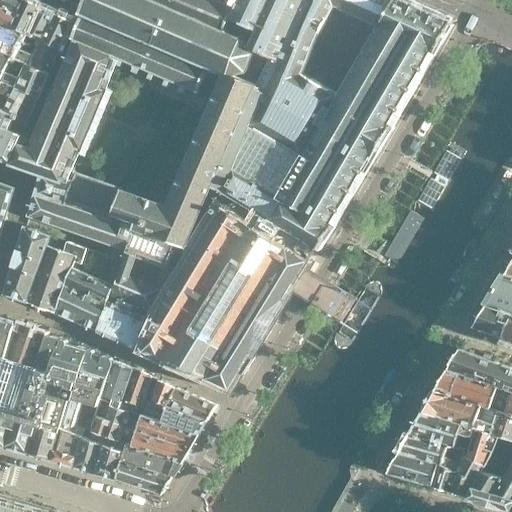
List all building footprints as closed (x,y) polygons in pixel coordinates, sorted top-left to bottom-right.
[(26,0),(25,0),(0,0),(0,4),(20,14),(26,0)] [(27,34),(29,30),(39,6),(26,0),(20,14),(14,28),(25,33),(27,34)] [(222,36),(233,12),(205,0),(72,0),(84,5),(68,41),(75,44),(112,60),(118,62),(116,68),(120,69),(122,64),(134,69),(132,74),(135,76),(137,77),(139,71),(150,76),(147,81),(151,83),(153,77),(165,82),(163,88),(167,89),(169,84),(180,89),(178,94),(182,96),(184,91),(196,96),(206,74),(228,84),(243,77),(249,62),(246,46),(222,36)] [(401,105),(402,103),(401,103),(406,94),(407,95),(408,93),(407,92),(412,84),(412,85),(414,83),(413,82),(418,74),(418,75),(419,73),(419,72),(424,64),(424,65),(425,63),(425,62),(429,54),(431,55),(434,50),(432,49),(436,43),(437,44),(439,41),(437,41),(442,33),(443,34),(445,31),(443,30),(447,25),(448,26),(450,23),(449,22),(447,21),(447,22),(439,18),(439,17),(437,16),(437,17),(429,13),(429,12),(427,11),(427,12),(419,9),(419,8),(417,7),(417,8),(409,4),(409,3),(407,2),(407,3),(400,0),(235,0),(231,11),(233,12),(227,25),(254,36),(247,52),(248,55),(267,64),(257,86),(266,91),(249,131),(252,133),(253,134),(255,129),(302,157),(280,195),(244,174),(252,156),(240,151),(223,191),(224,192),(236,199),(263,216),(282,227),(317,248),(319,244),(317,244),(322,237),(323,237),(324,235),(323,234),(327,227),(328,228),(331,223),(330,222),(335,214),(336,215),(337,213),(336,212),(341,204),(341,205),(342,203),(346,195),(347,195),(348,194),(347,193),(352,185),(353,185),(354,183),(353,183),(358,175),(359,176),(360,174),(359,174),(363,166),(364,166),(365,165),(364,164),(369,157),(370,157),(373,152),(372,151),(375,145),(377,146),(378,144),(377,143),(380,138),(381,136),(382,137),(384,134),(382,134),(386,128),(387,129),(390,123),(389,122),(394,114),(395,115),(396,113),(395,113),(400,104),(401,105)] [(20,14),(0,4),(0,21),(14,28),(20,14)] [(44,41),(56,14),(39,6),(29,30),(39,34),(37,38),(42,40),(44,41)] [(60,49),(72,21),(56,14),(44,41),(60,49)] [(18,49),(25,33),(14,28),(0,21),(0,50),(14,57),(28,63),(50,73),(60,49),(44,41),(42,40),(35,57),(18,49)] [(168,205),(76,173),(74,166),(68,164),(76,145),(82,148),(92,125),(97,114),(96,113),(106,91),(100,88),(112,60),(75,44),(33,139),(22,135),(28,122),(5,111),(0,108),(0,157),(33,169),(43,172),(36,195),(30,216),(127,250),(135,229),(186,247),(193,231),(212,186),(223,191),(240,151),(243,145),(246,147),(252,133),(249,131),(266,91),(257,86),(239,79),(228,84),(222,81),(168,205)] [(7,72),(14,57),(0,50),(0,79),(39,97),(50,73),(28,63),(21,79),(7,72)] [(163,88),(165,82),(153,77),(151,83),(147,81),(150,76),(139,71),(137,77),(135,76),(134,79),(135,82),(159,92),(162,91),(163,88)] [(0,87),(5,90),(4,94),(11,97),(5,111),(28,122),(39,97),(0,79),(0,87)] [(0,237),(15,188),(0,182),(0,237)] [(283,299),(299,273),(308,260),(274,240),(282,227),(263,216),(255,228),(228,211),(236,199),(224,192),(223,191),(212,186),(193,231),(203,237),(181,272),(168,292),(159,307),(157,313),(143,349),(229,388),(254,348),(255,349),(285,300),(283,299)] [(28,301),(48,245),(51,235),(27,226),(19,250),(15,264),(15,265),(6,293),(28,301)] [(168,292),(130,277),(138,255),(181,272),(203,237),(193,231),(186,247),(135,229),(127,250),(128,250),(115,286),(112,293),(157,313),(159,307),(168,292)] [(57,311),(81,246),(68,241),(64,251),(48,245),(28,301),(57,311)] [(99,329),(112,293),(115,286),(78,272),(87,248),(81,246),(57,311),(99,329)] [(511,275),(506,273),(487,305),(511,313),(511,275)] [(143,349),(157,313),(112,293),(99,329),(143,349)] [(502,336),(511,314),(511,313),(487,305),(483,302),(479,309),(483,311),(474,326),(502,336)] [(511,340),(511,314),(502,336),(511,340)] [(2,369),(19,321),(17,322),(0,316),(0,442),(30,452),(52,458),(62,425),(79,430),(78,435),(84,437),(89,439),(93,425),(98,410),(104,395),(115,361),(114,360),(112,357),(104,355),(95,353),(95,352),(93,350),(79,345),(79,346),(69,343),(69,342),(67,340),(63,338),(63,339),(48,334),(32,380),(2,369)] [(32,380),(48,334),(49,332),(19,321),(2,369),(32,380)] [(492,386),(504,365),(490,360),(491,356),(484,353),(482,357),(461,349),(455,360),(450,358),(445,367),(449,370),(492,386)] [(121,401),(134,368),(115,361),(104,395),(108,396),(121,401)] [(511,393),(511,368),(504,365),(492,386),(511,393)] [(511,393),(492,386),(449,370),(445,367),(441,374),(445,376),(437,390),(474,404),(488,409),(511,418),(511,393)] [(140,409),(153,376),(134,368),(121,401),(134,407),(140,409)] [(209,419),(171,403),(177,387),(160,380),(153,376),(140,409),(144,410),(201,433),(209,419)] [(218,405),(177,387),(171,403),(209,419),(218,405)] [(485,417),(471,412),(474,404),(437,390),(429,404),(425,401),(421,409),(425,411),(504,436),(503,436),(511,440),(511,418),(488,409),(485,417)] [(134,407),(121,401),(108,396),(103,412),(129,422),(134,407)] [(495,455),(503,436),(504,436),(425,411),(421,409),(415,417),(420,420),(412,433),(453,446),(456,438),(469,442),(466,450),(460,448),(459,453),(465,455),(484,470),(485,470),(495,455)] [(192,447),(138,425),(129,422),(103,412),(98,410),(93,425),(126,438),(128,432),(140,437),(138,443),(184,461),(192,447)] [(201,433),(144,410),(138,425),(192,447),(201,433)] [(75,464),(84,437),(78,435),(79,430),(62,425),(52,458),(75,464)] [(138,443),(126,438),(93,425),(89,439),(106,444),(127,451),(125,458),(175,474),(184,461),(138,443)] [(449,458),(453,446),(412,433),(405,445),(400,443),(397,450),(401,452),(445,466),(462,471),(480,477),(484,470),(465,455),(462,463),(449,458)] [(97,471),(106,444),(89,439),(84,437),(75,464),(97,471)] [(119,477),(125,458),(127,451),(106,444),(97,471),(119,477)] [(433,485),(445,466),(401,452),(389,472),(397,474),(395,478),(405,481),(406,477),(433,485)] [(164,492),(175,474),(125,458),(119,477),(117,482),(154,493),(155,489),(164,492)] [(450,490),(462,471),(445,466),(433,485),(431,489),(438,491),(439,487),(450,490)] [(511,508),(511,466),(505,477),(506,477),(489,502),(511,509),(511,508)] [(506,477),(505,477),(485,470),(484,470),(480,477),(467,495),(466,500),(474,502),(475,498),(489,502),(506,477)] [(467,495),(480,477),(462,471),(450,490),(461,494),(460,498),(466,500),(467,495)] [(49,511),(0,497),(0,511),(49,511)]
